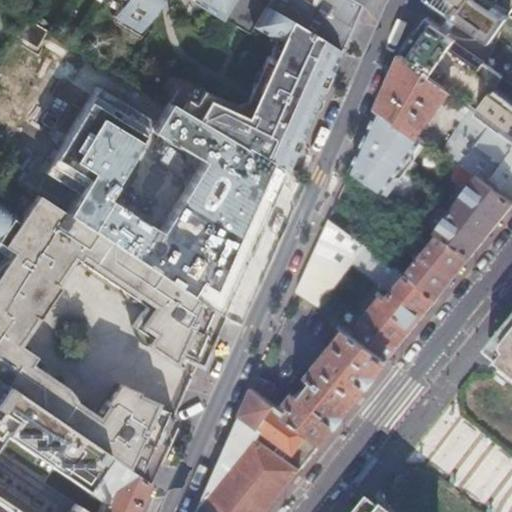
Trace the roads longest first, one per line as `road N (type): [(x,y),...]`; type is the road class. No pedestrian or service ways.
road 1 (tertiary): [(386,0),(158,511)]
road 2 (tertiary): [(304,511),(511,250)]
